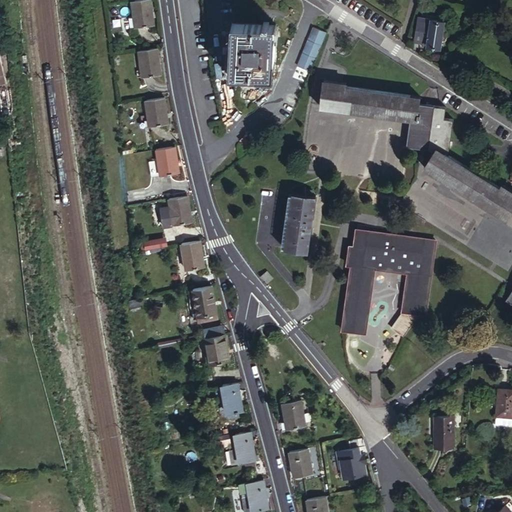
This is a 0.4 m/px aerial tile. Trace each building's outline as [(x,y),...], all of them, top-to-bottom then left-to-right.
[(151,0),(132,0),(136,26),(154,24),(151,0)] [(419,14),(415,39),(429,40),(429,43),(443,45),(446,18),(419,14)] [(232,22),(229,69),(229,72),(273,74),(275,25),(275,24),(274,24),(232,22)] [(299,66),(309,70),(325,32),(312,26),(296,65),(299,66)] [(157,46),(138,47),(142,77),(161,75),(157,46)] [(417,120),(419,104),(420,97),(348,86),(348,84),(327,80),(323,106),(345,109),(371,113),(411,120),(417,120)] [(166,94),(147,96),(150,126),(169,124),(166,94)] [(447,108),(419,104),(417,120),(411,120),(407,147),(426,150),(430,153),(435,146),(451,156),(457,122),(445,120),(447,108)] [(179,173),(176,143),(157,145),(158,159),(149,160),(151,176),(160,175),(161,175),(179,173)] [(501,188),(451,156),(435,146),(430,153),(422,166),(507,220),(511,212),(511,189),(504,184),(501,188)] [(297,194),(287,251),(308,254),(318,197),(314,197),(315,191),(307,190),(306,195),(297,194)] [(186,191),(167,194),(168,202),(157,203),(161,225),(190,220),(186,191)] [(408,280),(402,319),(422,322),(426,323),(439,245),(359,232),(356,250),(351,249),(347,270),(353,271),(342,336),(365,339),(375,275),(408,280)] [(144,250),(168,246),(166,236),(142,240),(144,250)] [(203,265),(199,236),(180,239),(184,268),(203,265)] [(259,275),(265,283),(272,277),(266,270),(259,275)] [(211,281),(188,285),(190,294),(194,293),(196,309),(197,318),(216,315),(211,281)] [(422,322),(402,319),(389,328),(398,340),(422,322)] [(227,357),(223,330),(204,333),(209,360),(227,357)] [(237,379),(221,382),(225,411),(226,416),(242,413),(241,409),(237,379)] [(511,386),(505,386),(502,422),(511,422),(511,386)] [(281,400),(285,429),(304,425),(300,397),(281,400)] [(443,413),(440,443),(458,445),(461,414),(443,413)] [(249,427),(234,429),(239,459),(254,456),(249,427)] [(366,443),(338,448),(345,484),(373,478),(366,443)] [(290,453),(294,478),(313,474),(309,450),(290,453)] [(267,506),(263,476),(247,479),(249,493),(242,494),(244,509),(252,508),(267,506)] [(327,511),(325,493),(306,496),(308,511),(327,511)] [(511,511),(511,509),(504,501),(492,511),(511,511)]
